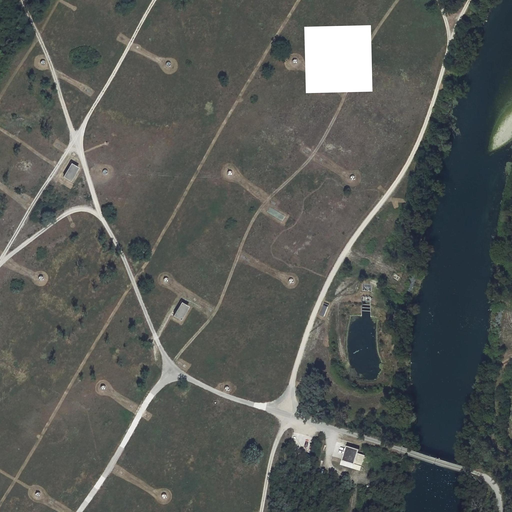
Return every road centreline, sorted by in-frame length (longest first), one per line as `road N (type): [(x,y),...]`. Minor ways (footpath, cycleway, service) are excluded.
road 1 (track): [(452,38),(403,180),(312,315),(261,511)]
road 2 (track): [(76,139),(172,372),(283,413)]
road 3 (track): [(0,260),(154,0)]
road 4 (unclassified): [(283,413),(481,473),(499,511)]
road 5 (track): [(78,511),(146,399),(172,372)]
road 6 (track): [(76,139),(25,0)]
road 7 (track): [(0,260),(79,207),(103,219)]
